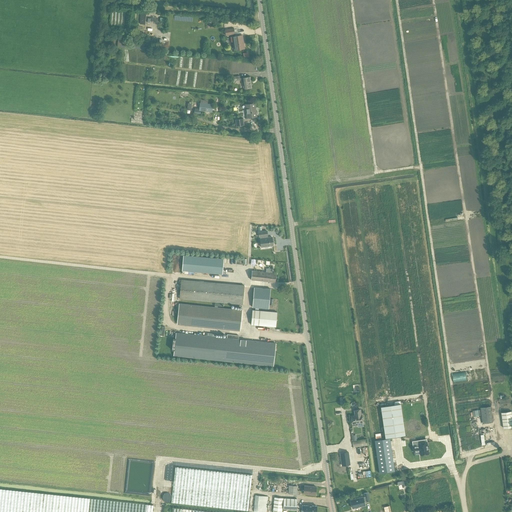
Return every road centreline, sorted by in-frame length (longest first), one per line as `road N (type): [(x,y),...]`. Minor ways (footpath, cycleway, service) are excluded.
road 1 (tertiary): [(333,511),(259,0)]
road 2 (track): [(490,425),(497,423),(491,377),(433,0)]
road 3 (track): [(291,224),(330,218),(332,185),(420,165),(397,0)]
road 4 (track): [(420,165),(462,456),(472,452)]
road 5 (track): [(450,459),(445,437),(431,437),(406,269)]
road 6 (track): [(177,275),(0,255)]
